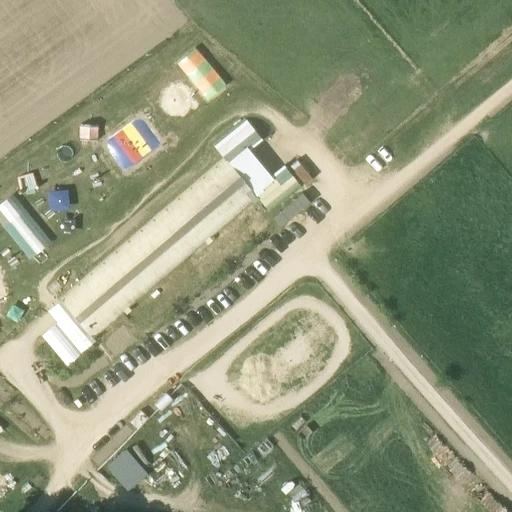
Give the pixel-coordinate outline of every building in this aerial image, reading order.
[(173,59),(202,99),(224,84),(195,43),(173,59)] [(105,139),(126,170),(161,146),(140,115),(105,139)] [(213,144),(224,157),(231,166),(262,140),(244,118),(213,144)] [(62,294),(97,335),(258,198),(252,191),(231,166),(224,157),(62,294)] [(296,157),(287,163),(299,183),(308,177),(296,157)] [(282,165),(252,191),(258,198),(270,213),(301,187),(282,165)] [(43,201),(61,211),(71,193),(52,183),(43,201)] [(0,197),(0,220),(22,257),(46,243),(14,189),(0,197)] [(97,335),(62,294),(59,297),(93,338),(97,335)] [(182,459),(196,449),(176,422),(162,432),(182,459)] [(125,448),(105,465),(126,489),(146,472),(125,448)]
